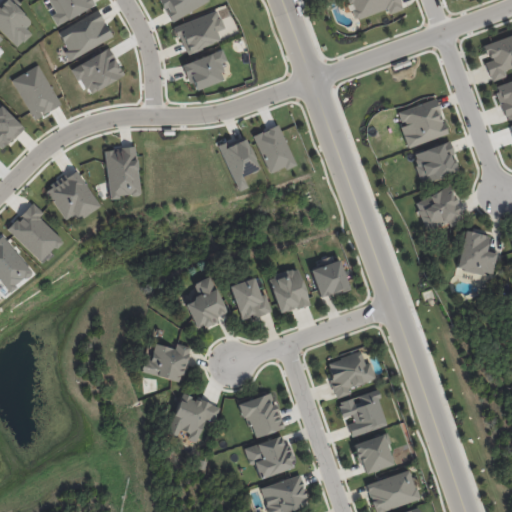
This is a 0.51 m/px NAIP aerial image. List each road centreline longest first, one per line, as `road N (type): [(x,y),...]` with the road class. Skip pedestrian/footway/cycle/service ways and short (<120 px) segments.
road 1 (tertiary): [(463,511),(281,0)]
road 2 (residential): [(0,192),(48,144),(95,120),(205,115),(309,78)]
road 3 (residential): [(309,78),(511,0)]
road 4 (residential): [(495,194),(430,0)]
road 5 (residential): [(343,511),(286,344)]
road 6 (residential): [(231,363),(390,306)]
road 7 (residential): [(125,0),(151,50),(153,114)]
